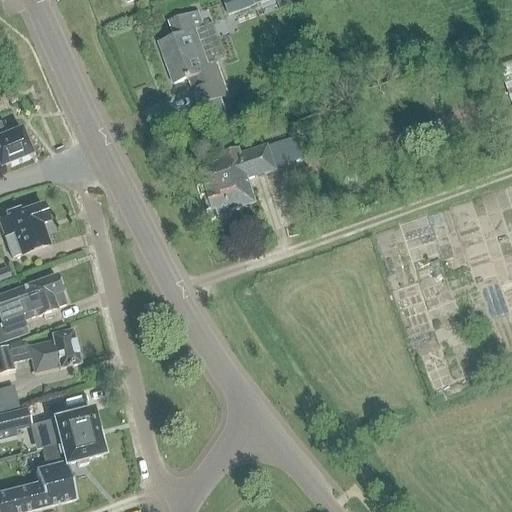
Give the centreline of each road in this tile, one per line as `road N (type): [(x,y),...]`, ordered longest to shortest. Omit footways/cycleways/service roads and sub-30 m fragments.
road 1 (tertiary): [(263,427),(173,293),(31,0)]
road 2 (residential): [(188,498),(155,474),(92,207),(81,195)]
road 3 (track): [(295,247),(511,169)]
